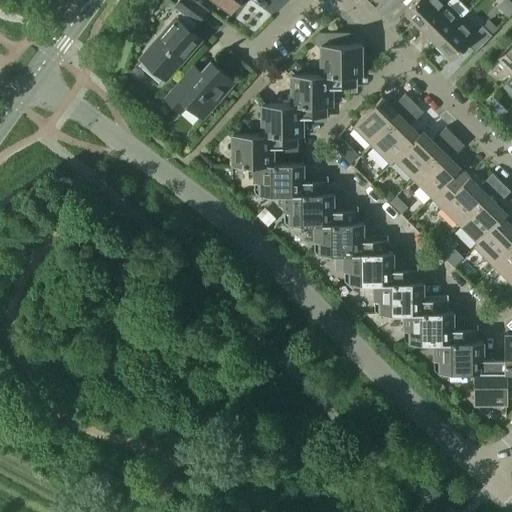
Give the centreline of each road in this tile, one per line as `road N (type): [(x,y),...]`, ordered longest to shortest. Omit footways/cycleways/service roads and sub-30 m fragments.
road 1 (residential): [(480,475),(226,221),(65,103)]
road 2 (residential): [(511,301),(498,316),(484,315),(317,147),(318,135),(403,53)]
road 3 (residential): [(403,53),(511,160)]
